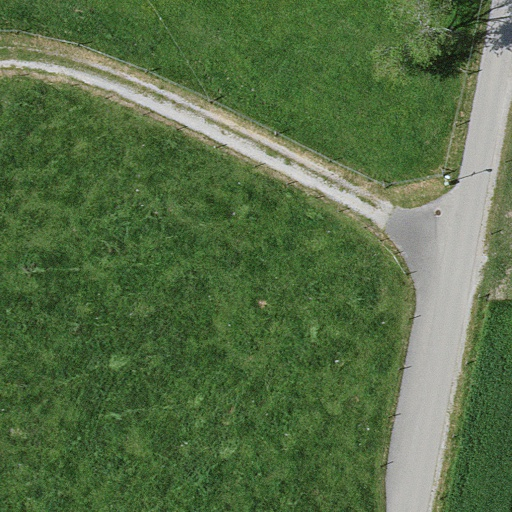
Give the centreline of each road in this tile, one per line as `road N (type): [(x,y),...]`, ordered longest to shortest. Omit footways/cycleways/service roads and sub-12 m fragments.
road 1 (track): [(462,251),(120,79),(0,56)]
road 2 (unclassified): [(413,511),(462,251)]
road 3 (unclassified): [(508,0),(462,251)]
